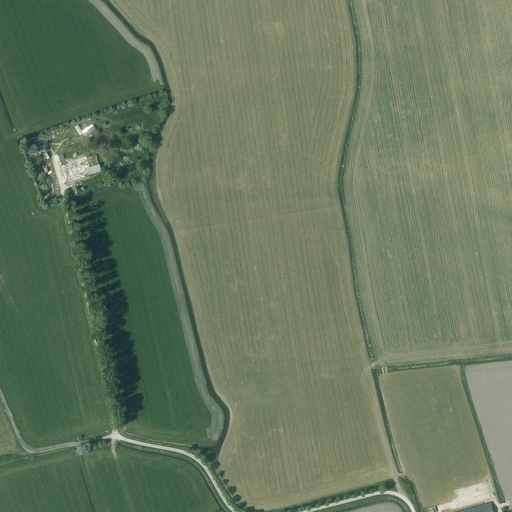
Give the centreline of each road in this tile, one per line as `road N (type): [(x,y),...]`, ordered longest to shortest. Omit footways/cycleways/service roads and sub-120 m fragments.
road 1 (unclassified): [(235,511),(192,456),(115,436)]
road 2 (unclassified): [(413,511),(391,492),(303,511)]
